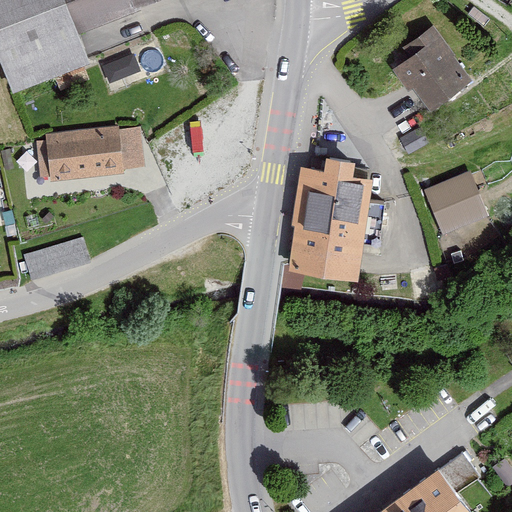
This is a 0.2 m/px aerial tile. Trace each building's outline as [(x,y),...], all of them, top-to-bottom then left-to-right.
[(0,0),(0,69),(9,92),(88,61),(76,31),(64,0),(0,0)] [(64,0),(76,31),(151,3),(149,0),(64,0)] [(440,32),(390,65),(407,91),(413,87),(429,110),(473,81),(440,32)] [(133,48),(104,60),(110,75),(139,63),(133,48)] [(141,127),(37,139),(41,179),(146,167),(141,127)] [(327,164),(303,161),(288,259),(359,270),(365,234),(381,236),(387,194),(372,192),(375,168),(350,164),(352,151),(329,148),(327,164)] [(473,167),(428,184),(445,230),(490,213),(473,167)] [(85,235),(26,254),(34,280),(93,261),(85,235)] [(475,511),(439,461),(366,511),(475,511)]
